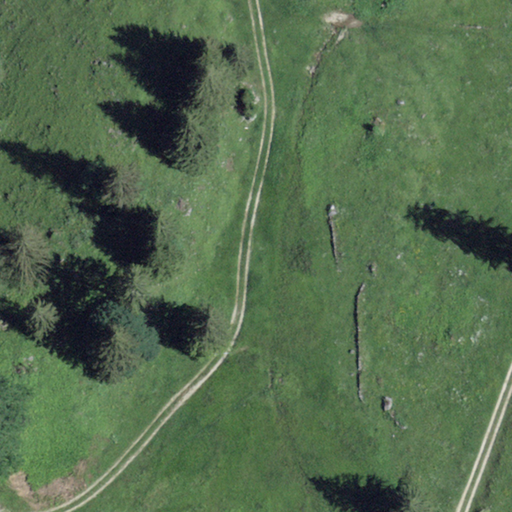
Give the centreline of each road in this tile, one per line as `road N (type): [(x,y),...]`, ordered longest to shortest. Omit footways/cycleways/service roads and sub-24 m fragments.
road 1 (track): [(55,511),(85,499),(111,473),(208,369),(237,321),(269,120),(252,0)]
road 2 (track): [(511,398),(467,511)]
